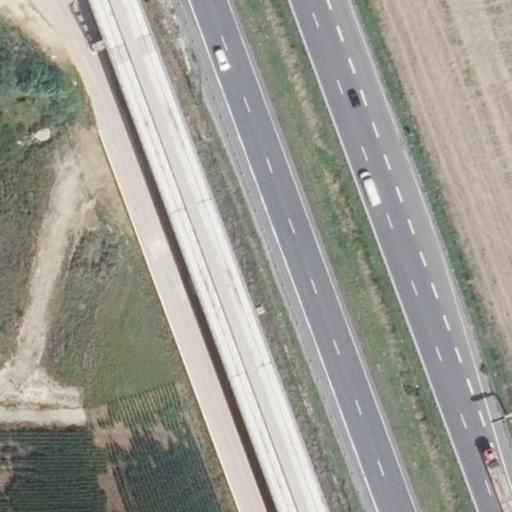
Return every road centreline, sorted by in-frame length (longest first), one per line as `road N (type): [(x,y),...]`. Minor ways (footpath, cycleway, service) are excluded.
road 1 (trunk): [(207,0),(394,511)]
road 2 (trunk): [(498,511),(312,0)]
